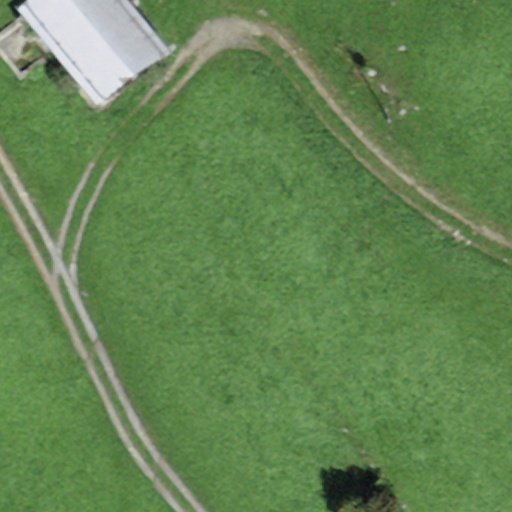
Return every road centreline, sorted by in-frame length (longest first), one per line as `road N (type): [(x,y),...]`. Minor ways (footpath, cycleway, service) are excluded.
road 1 (track): [(62,295),(86,185),(206,38),(228,29),(254,39),(338,129),(433,212),(511,256)]
road 2 (track): [(195,511),(157,464),(62,295)]
road 3 (track): [(0,174),(62,295)]
